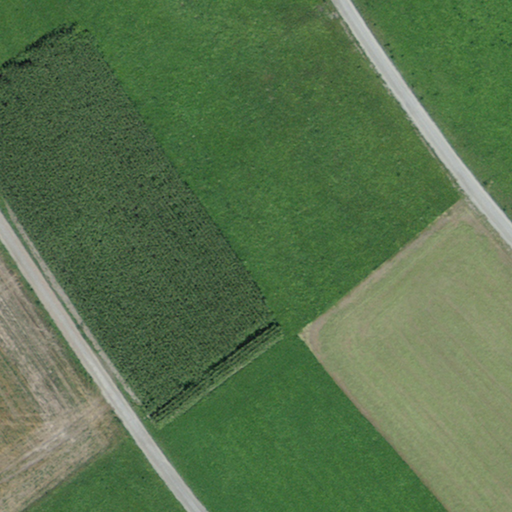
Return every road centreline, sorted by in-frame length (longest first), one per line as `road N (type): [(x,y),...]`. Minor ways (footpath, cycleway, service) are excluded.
road 1 (track): [(0,229),(197,511)]
road 2 (track): [(336,0),(418,124),(511,234)]
